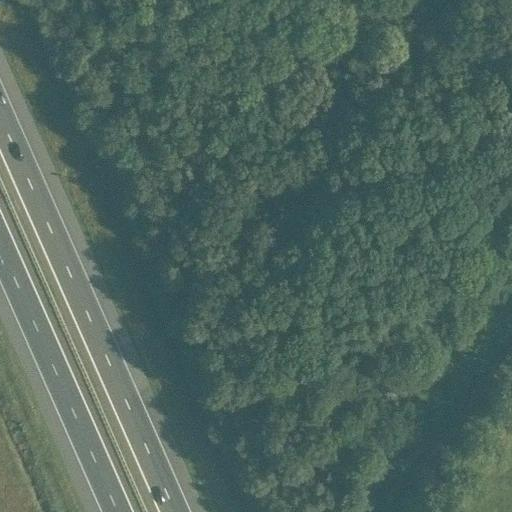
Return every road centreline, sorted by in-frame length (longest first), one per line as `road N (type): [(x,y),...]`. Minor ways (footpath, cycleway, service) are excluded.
road 1 (motorway): [(175,511),(0,117)]
road 2 (motorway): [(0,244),(118,511)]
